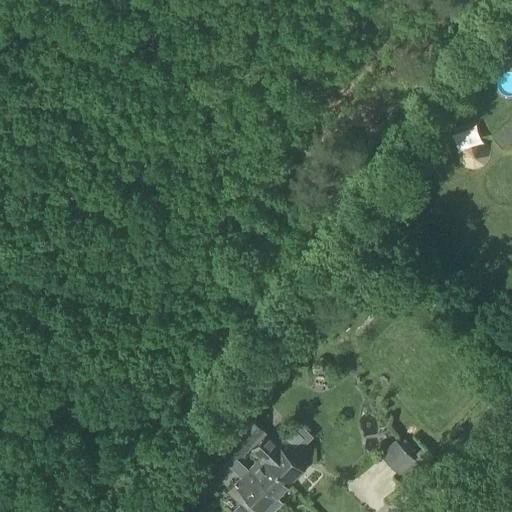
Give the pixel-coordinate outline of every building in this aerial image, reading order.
[(499,48),(493,56),(500,62),(506,54),(499,48)] [(478,139),(467,139),(458,146),(457,151),(457,157),(458,161),(463,168),(469,171),(475,171),(480,169),(484,166),(488,157),(487,147),(478,139)] [(229,425),(252,448),(261,456),(288,484),(302,470),(298,466),(306,458),(282,435),(275,442),(243,410),(229,425)] [(233,440),(226,447),(239,460),(252,448),(238,434),(233,440)] [(401,442),(398,446),(407,455),(410,452),(413,449),(403,440),(401,442)] [(226,447),(185,487),(199,501),(239,460),(226,447)] [(248,469),(275,496),(288,484),(261,456),(248,469)] [(238,487),(231,494),(248,511),(259,511),(263,509),(265,511),(273,511),(282,503),(275,496),(248,469),(239,460),(232,468),(241,476),(234,483),(238,487)]
